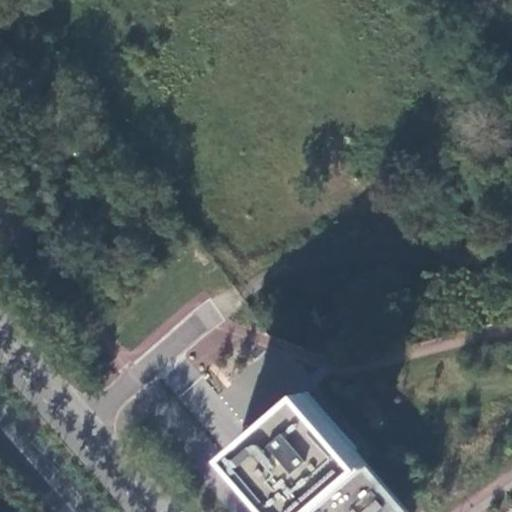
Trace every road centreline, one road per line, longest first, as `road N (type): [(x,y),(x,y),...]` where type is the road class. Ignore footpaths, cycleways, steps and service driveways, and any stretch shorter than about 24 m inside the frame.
road 1 (track): [(511,261),(350,257),(261,280),(134,378)]
road 2 (track): [(261,280),(275,132),(254,0)]
road 3 (tertiary): [(148,511),(0,345)]
